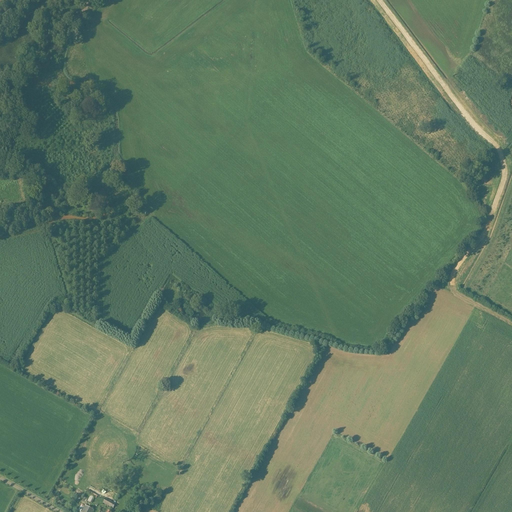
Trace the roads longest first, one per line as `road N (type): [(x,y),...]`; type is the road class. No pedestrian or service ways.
road 1 (track): [(0,234),(64,217),(130,226),(147,214)]
road 2 (track): [(0,103),(89,0)]
